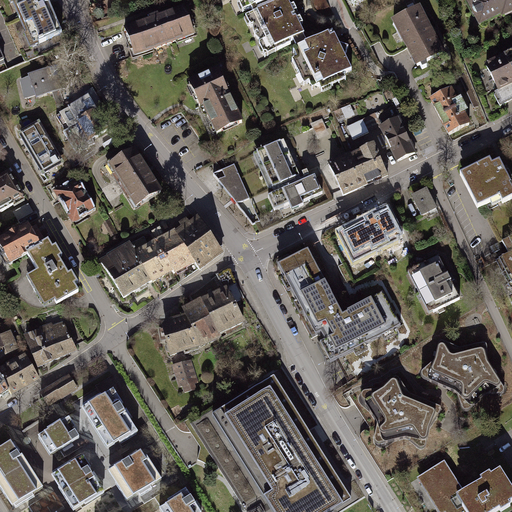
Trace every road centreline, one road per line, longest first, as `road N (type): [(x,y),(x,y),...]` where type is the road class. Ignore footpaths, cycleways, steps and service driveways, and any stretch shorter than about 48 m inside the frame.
road 1 (residential): [(71,0),(119,103),(246,255)]
road 2 (residential): [(511,123),(246,255)]
road 3 (residential): [(246,255),(322,404),(392,511)]
road 4 (residential): [(120,333),(0,128)]
road 5 (residential): [(246,255),(120,333)]
road 6 (residential): [(120,333),(0,416)]
